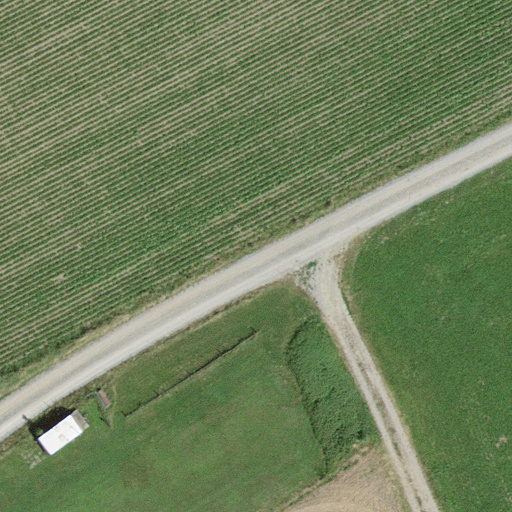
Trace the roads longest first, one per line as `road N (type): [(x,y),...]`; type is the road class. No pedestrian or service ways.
road 1 (track): [(511,122),(68,367),(0,425)]
road 2 (track): [(292,239),(388,421)]
